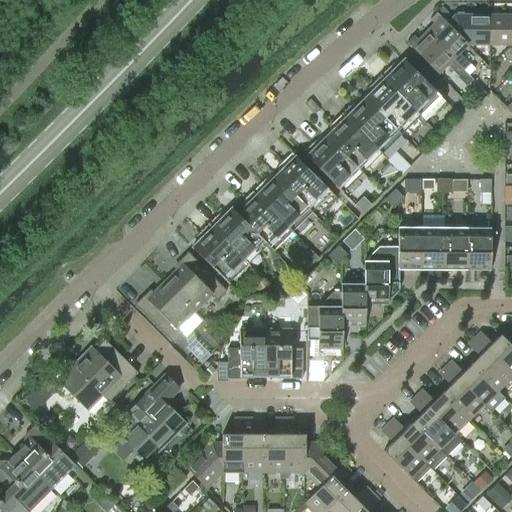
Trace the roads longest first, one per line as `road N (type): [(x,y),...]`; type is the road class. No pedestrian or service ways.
road 1 (residential): [(89,278),(399,0)]
road 2 (residential): [(380,390),(200,390),(89,278)]
road 3 (secondary): [(0,191),(189,0)]
road 4 (residential): [(380,390),(469,305),(511,305)]
road 5 (residential): [(431,511),(357,432),(360,409),(380,390)]
road 6 (residential): [(0,364),(89,278)]
